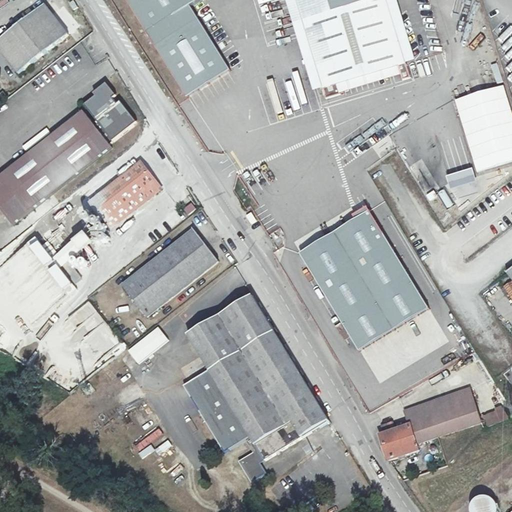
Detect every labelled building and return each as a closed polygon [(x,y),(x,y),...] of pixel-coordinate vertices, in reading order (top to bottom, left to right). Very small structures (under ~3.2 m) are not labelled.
[(58,0),(60,11),(66,10),(64,0),(58,0)] [(126,0),(170,69),(190,101),(234,73),(193,10),(205,2),(204,0),(126,0)] [(326,92),(298,0),(288,0),(316,95),(326,92)] [(400,70),(408,68),(388,1),(382,3),(381,0),(298,0),(326,92),(333,90),(400,70)] [(388,1),(408,68),(417,65),(398,0),(394,0),(393,0),(381,0),(382,3),(388,1)] [(46,4),(0,41),(0,48),(20,72),(70,32),(46,4)] [(498,63),(492,65),(495,83),(502,82),(498,63)] [(400,70),(333,90),(336,99),(403,80),(400,70)] [(475,173),(511,162),(511,113),(504,84),(454,98),(475,173)] [(82,107),(93,120),(88,124),(77,111),(0,177),(0,214),(10,226),(105,145),(94,131),(98,127),(110,141),(130,124),(101,90),(82,107)] [(142,162),(93,202),(114,227),(162,187),(142,162)] [(445,176),(450,189),(475,181),(471,168),(445,176)] [(438,194),(447,208),(452,204),(443,191),(438,194)] [(187,217),(196,210),(191,203),(181,211),(187,217)] [(369,212),(344,229),(301,255),(382,383),(450,340),(429,307),(416,286),(369,212)] [(212,268),(187,236),(118,295),(143,326),(212,268)] [(60,267),(72,285),(79,280),(67,263),(60,267)] [(50,277),(54,282),(62,275),(58,270),(50,277)] [(72,289),(78,296),(84,303),(107,284),(95,270),(76,286),(72,289)] [(423,281),(416,286),(429,307),(436,303),(423,281)] [(55,291),(62,299),(72,289),(67,282),(55,291)] [(72,289),(62,299),(67,305),(78,296),(72,289)] [(332,419),(248,298),(186,341),(209,375),(214,382),(207,388),(237,430),(244,425),(254,440),(269,462),(270,463),(332,419)] [(90,301),(50,330),(65,349),(86,334),(102,357),(121,343),(90,301)] [(21,330),(26,325),(21,319),(15,323),(21,330)] [(127,361),(137,373),(166,348),(156,337),(127,361)] [(439,352),(443,359),(464,347),(460,340),(439,352)] [(214,382),(209,375),(202,380),(207,387),(214,382)] [(420,444),(485,422),(483,418),(473,388),(408,412),(411,421),(402,425),(403,429),(384,436),(392,461),(422,450),(420,444)] [(503,409),(483,418),(485,422),(487,428),(508,418),(503,409)] [(269,462),(254,440),(249,444),(257,455),(258,454),(265,465),(269,462)] [(158,455),(172,447),(168,442),(155,449),(158,455)] [(359,443),(335,463),(348,486),(343,489),(348,497),(353,495),(356,502),(381,488),(359,443)] [(257,455),(243,465),(257,486),(272,475),(265,465),(258,454),(257,455)] [(493,511),(497,501),(474,494),(469,511),(493,511)]
